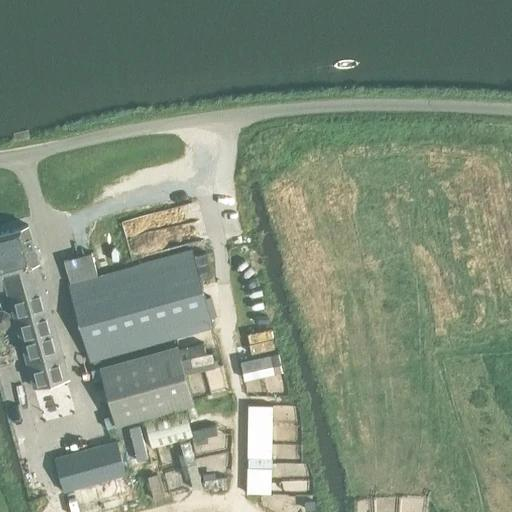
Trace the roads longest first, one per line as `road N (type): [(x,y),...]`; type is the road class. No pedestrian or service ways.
road 1 (track): [(56,511),(40,446),(94,429),(43,232),(213,184),(241,412),(232,501)]
road 2 (unclassified): [(511,114),(292,107),(0,158)]
